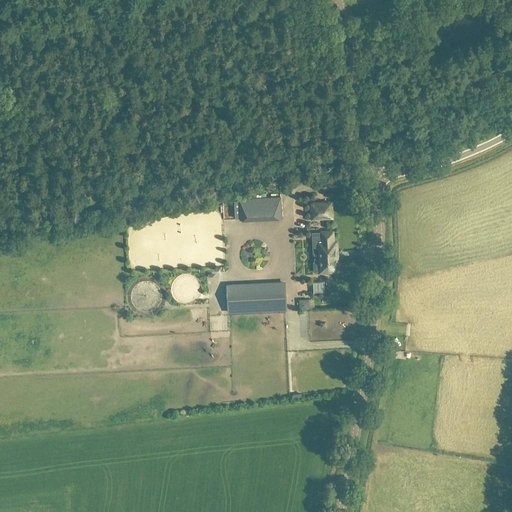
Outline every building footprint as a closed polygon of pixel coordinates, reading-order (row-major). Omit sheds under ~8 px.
[(241,218),(280,217),(279,199),(241,201),(241,218)] [(331,203),(312,204),(312,219),(332,218),(331,203)] [(333,242),(332,231),(321,232),(322,242),(318,243),(318,244),(313,244),(314,253),(315,253),(315,262),(314,262),(314,272),(319,271),(320,273),(338,272),(337,258),(334,258),(334,252),(336,252),(336,242),(337,242),(336,242),(333,242)] [(266,250),(270,247),(266,240),(261,243),(266,250)] [(230,311),(285,308),(284,284),(228,287),(230,311)] [(309,300),(299,300),(299,310),(309,310),(309,300)] [(240,362),(312,359),(311,333),(239,336),(240,362)]
